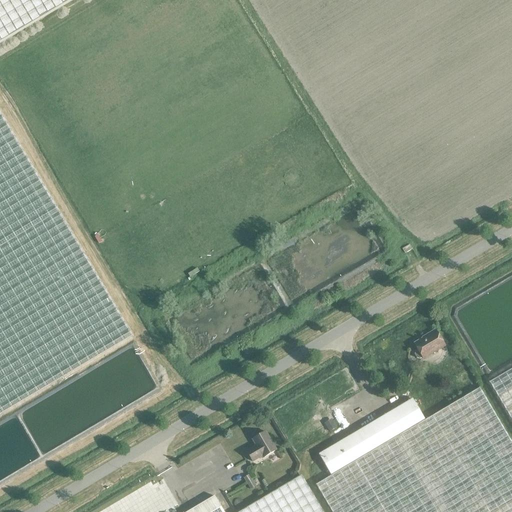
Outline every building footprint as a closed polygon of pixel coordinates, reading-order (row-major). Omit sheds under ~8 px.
[(0,0),(0,42),(70,0),(0,0)] [(0,415),(133,337),(0,113),(0,415)] [(402,250),(405,254),(412,250),(409,246),(402,250)] [(418,350),(417,351),(415,352),(414,355),(416,359),(420,360),(422,358),(423,359),(445,346),(436,331),(414,344),(418,350)] [(511,362),(483,379),(511,428),(511,362)] [(316,485),(331,511),(511,511),(511,444),(479,389),(425,421),(412,400),(319,455),(331,476),(316,485)] [(336,428),(332,422),(326,425),(330,432),(336,428)] [(276,451),(265,432),(252,440),(256,447),(253,449),(253,448),(246,452),(253,462),(262,457),(263,458),(276,451)] [(249,474),(243,477),(250,489),(256,485),(249,474)] [(240,511),(223,511),(214,497),(188,511),(321,511),(301,476),(240,511)]
